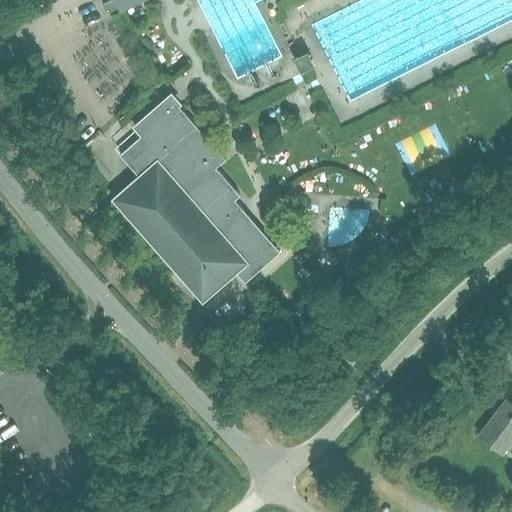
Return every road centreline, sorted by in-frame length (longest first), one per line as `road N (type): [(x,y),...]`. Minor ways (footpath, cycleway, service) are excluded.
road 1 (unclassified): [(273,482),(0,173)]
road 2 (unclassified): [(511,259),(469,290),(273,482)]
